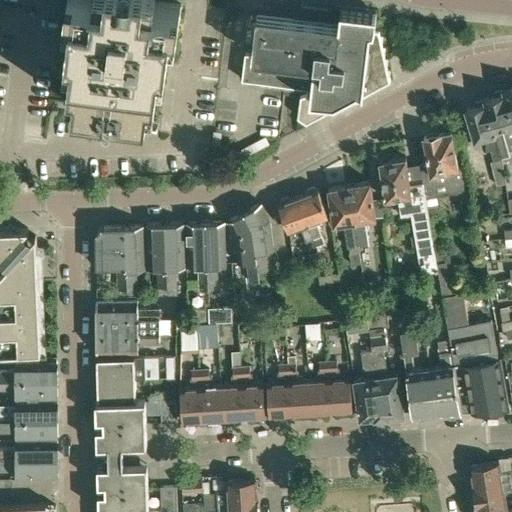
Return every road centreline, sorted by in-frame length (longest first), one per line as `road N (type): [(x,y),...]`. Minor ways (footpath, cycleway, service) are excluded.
road 1 (residential): [(72,202),(229,192),(443,76),(511,60)]
road 2 (residential): [(76,490),(72,202)]
road 3 (residential): [(270,452),(451,440)]
